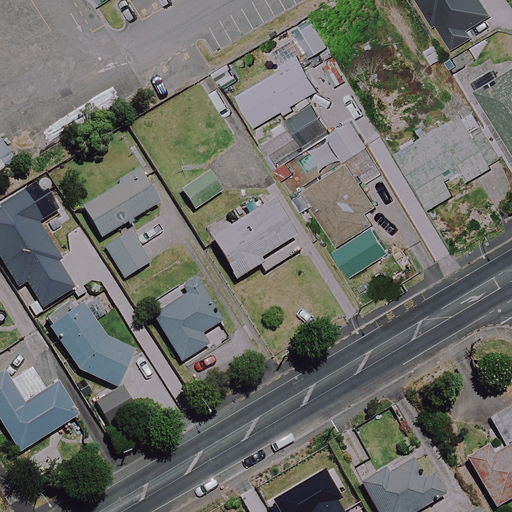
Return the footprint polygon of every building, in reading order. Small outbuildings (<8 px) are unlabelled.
[(489,17),(478,0),(416,0),(433,27),(435,25),(451,52),(471,40),(465,31),(489,17)] [(319,89),(299,56),(280,67),(282,70),(238,95),(256,126),(319,89)] [(376,83),(364,62),(351,70),(363,91),(376,83)] [(511,70),(497,80),(491,70),(467,85),(511,157),(511,70)] [(153,100),(145,87),(119,103),(127,116),(153,100)] [(327,131),(312,105),(294,116),(309,142),(327,131)] [(500,162),(470,110),(397,152),(430,208),(454,194),(446,179),(462,170),(468,181),(500,162)] [(383,172),(354,121),(328,135),(345,164),(304,187),(337,246),(372,226),(365,213),(375,207),(362,183),(383,172)] [(303,149),(288,127),(265,144),(280,165),(303,149)] [(158,205),(139,171),(117,184),(119,187),(81,209),(99,240),(158,205)] [(221,193),(207,172),(180,190),(194,211),(221,193)] [(60,214),(44,185),(0,210),(0,257),(18,289),(33,315),(73,292),(36,227),(60,214)] [(301,251),(271,201),(235,223),(230,214),(204,229),(235,281),(263,264),(267,271),(301,251)] [(387,255),(372,230),(335,252),(350,277),(387,255)] [(149,264),(130,232),(104,248),(124,280),(149,264)] [(395,271),(389,260),(367,273),(374,283),(395,271)] [(223,321),(199,279),(160,302),(165,309),(153,316),(180,363),(207,346),(201,335),(223,321)] [(103,342),(79,307),(71,312),(68,307),(45,322),(79,372),(118,388),(131,353),(103,342)] [(75,419),(42,366),(11,385),(4,373),(0,375),(0,423),(18,454),(75,419)] [(121,389),(93,403),(108,432),(136,418),(121,389)] [(511,403),(488,419),(494,428),(489,431),(502,451),(492,457),(485,447),(463,460),(494,510),(511,498),(511,403)] [(417,480),(406,461),(383,475),(381,472),(358,485),(373,511),(416,511),(443,497),(430,473),(417,480)]
